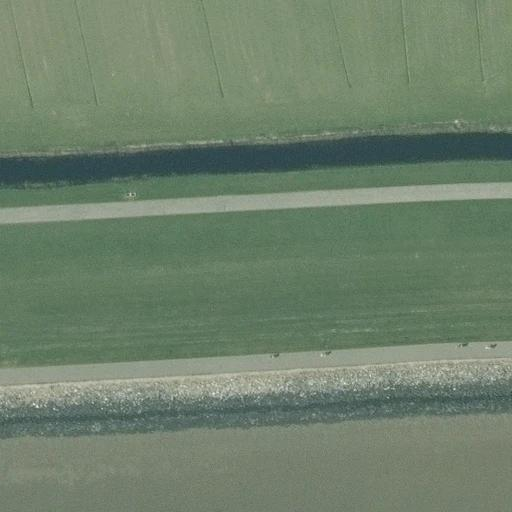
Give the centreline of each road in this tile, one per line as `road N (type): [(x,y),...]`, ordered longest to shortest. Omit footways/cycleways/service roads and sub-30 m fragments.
road 1 (unclassified): [(511,198),(0,225)]
road 2 (unclassified): [(0,395),(511,368)]
